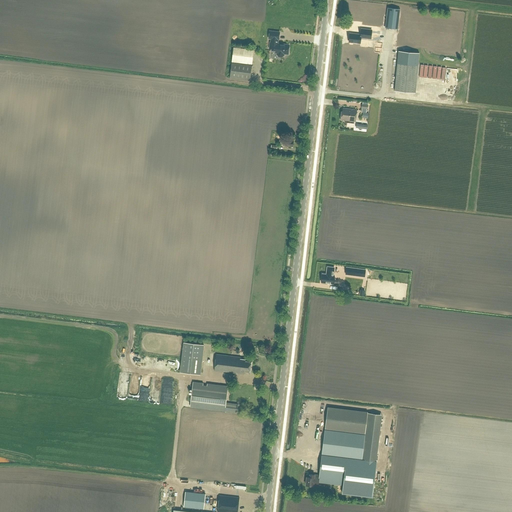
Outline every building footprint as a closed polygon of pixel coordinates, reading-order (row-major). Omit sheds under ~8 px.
[(388,7),(385,28),(398,29),(400,9),(388,7)] [(350,33),(349,42),(360,43),(361,37),(371,39),(372,30),(361,29),(361,35),(350,33)] [(275,52),(277,52),(276,54),(279,57),(282,57),(284,55),(285,53),(288,54),(289,47),(289,45),(284,45),(282,45),(281,44),(277,44),(278,39),(279,39),(280,32),(270,31),(269,38),(271,39),(271,43),(270,43),(270,49),(276,49),(275,52)] [(252,64),(254,49),(234,47),(232,61),(252,64)] [(395,91),(415,93),(419,53),(399,51),(395,91)] [(250,80),(252,65),(232,62),(230,78),(250,80)] [(446,79),(447,66),(434,65),(422,63),(420,76),(428,77),(446,79)] [(356,121),(357,110),(343,108),(343,111),(342,111),(341,120),(356,121)] [(328,273),(327,273),(323,272),(322,281),(329,281),(329,283),(333,283),(333,282),(334,282),(335,274),(334,274),(335,266),(328,265),(327,271),(328,271),(328,273)] [(347,267),(346,274),(365,277),(366,270),(347,267)] [(380,291),(380,283),(363,281),(362,289),(380,291)] [(200,375),(204,345),(190,343),(186,373),(200,375)] [(250,372),(251,362),(246,361),(245,360),(240,359),(240,357),(216,354),(214,370),(244,374),(244,371),(250,372)] [(173,400),(174,380),(164,379),(164,386),(170,387),(169,392),(164,392),(161,392),(161,395),(156,395),(156,399),(173,400)] [(237,412),(238,404),(226,403),(228,386),(193,382),(190,406),(237,412)] [(365,433),(368,412),(328,408),(325,428),(365,433)] [(365,435),(325,430),(322,455),(362,460),(365,435)] [(322,455),(319,476),(318,482),(343,485),(342,493),(372,497),(376,461),(362,460),(322,455)] [(314,475),(310,474),(310,477),(307,477),(306,485),(318,486),(318,482),(319,476),(314,475)] [(204,509),(205,494),(185,491),(183,507),(204,509)] [(237,511),(239,498),(219,495),(217,511),(237,511)]
